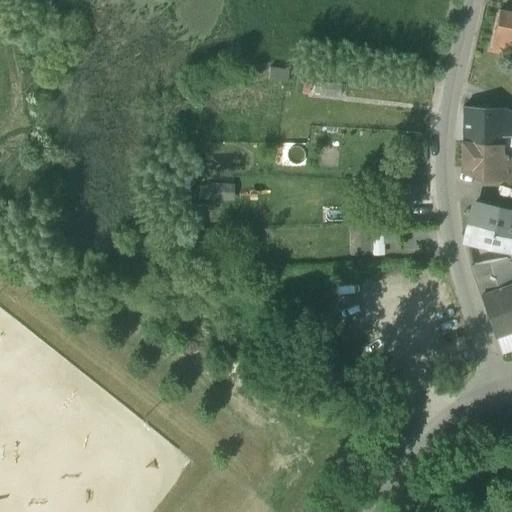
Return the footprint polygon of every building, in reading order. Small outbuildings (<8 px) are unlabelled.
[(511,42),(511,13),(498,10),(492,38),(511,42)] [(510,56),(511,47),(511,42),(492,38),(490,52),(510,56)] [(462,142),(502,144),(502,136),(511,136),(511,113),(503,109),(463,108),(462,142)] [(511,136),(502,136),(502,144),(501,152),(511,156),(511,136)] [(511,179),(511,156),(501,152),(502,144),(462,142),(461,168),(481,169),(481,178),(511,179)] [(469,224),(470,224),(485,227),(484,231),(499,234),(499,236),(511,239),(511,234),(511,211),(474,203),(469,224)] [(374,224),(373,251),(385,250),(386,225),(374,224)] [(466,242),(511,252),(511,234),(511,239),(499,236),(499,234),(484,231),(485,227),(470,224),(466,242)] [(471,265),(494,336),(511,329),(511,257),(511,258),(471,265)]
